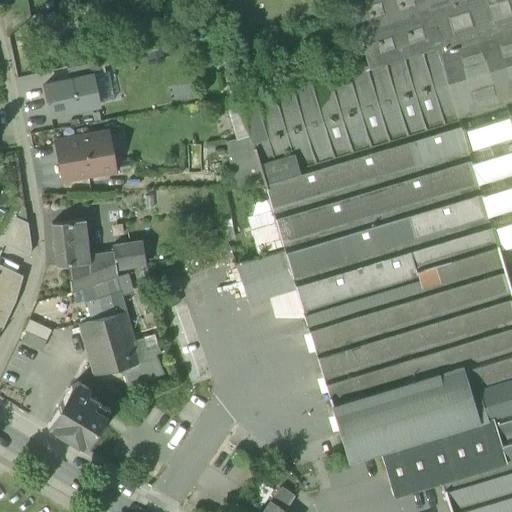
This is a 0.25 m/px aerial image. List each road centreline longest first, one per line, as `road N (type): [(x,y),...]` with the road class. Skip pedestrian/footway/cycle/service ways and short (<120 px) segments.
road 1 (residential): [(0,352),(40,271),(32,165),(0,36)]
road 2 (tertiary): [(0,428),(139,511)]
